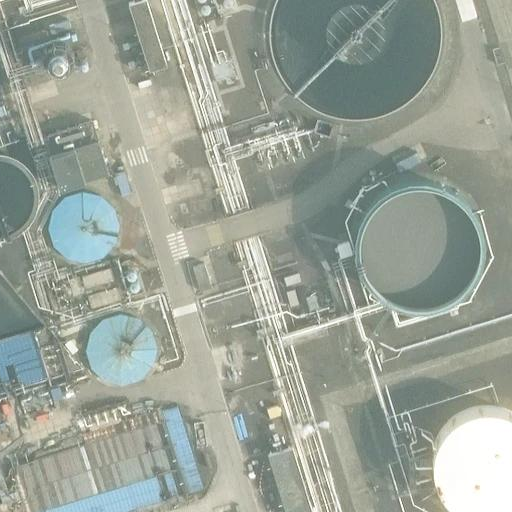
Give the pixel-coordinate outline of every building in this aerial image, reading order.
[(137,0),(129,3),(134,20),(149,70),(152,69),(155,75),(165,72),(163,65),(167,64),(147,0),(137,0)] [(44,136),(60,188),(109,172),(92,120),(44,136)] [(482,238),(482,237),(481,225),(477,213),(474,206),(470,200),(464,193),(458,188),(453,184),(442,179),(429,175),(417,175),(408,176),(394,180),(383,187),(374,194),(367,204),(361,215),(358,226),(357,238),(358,250),(362,262),(368,272),(375,281),(385,289),(396,295),(409,299),(421,300),(431,299),(443,295),(455,289),(464,282),(472,272),(477,262),(481,250),(482,238)] [(117,220),(117,219),(116,214),(114,207),(111,200),(108,196),(103,192),(97,189),(92,187),(85,186),(78,186),(72,188),(65,191),(60,195),(56,200),(52,207),(51,212),(50,219),(50,225),(52,232),(56,238),(60,243),(64,247),(70,250),(74,251),(82,253),(89,252),(95,251),(102,247),(107,243),(111,238),(114,232),(116,226),(117,220)] [(350,241),(337,245),(340,258),(354,254),(350,241)] [(212,287),(204,264),(193,267),(200,291),(212,287)] [(321,292),(326,305),(334,302),(330,289),(321,292)] [(310,310),(319,307),(314,294),(305,297),(310,310)] [(151,344),(151,343),(151,338),(149,332),(147,327),(143,322),(138,318),(132,314),(125,312),(120,312),(115,312),(108,314),(102,317),(97,322),(94,326),(91,332),(89,337),(88,343),(89,349),(90,354),(93,360),(97,365),(102,369),(108,372),(114,374),(119,375),(125,374),(132,372),(137,369),(142,366),(146,361),(149,356),(151,350),(151,344)] [(0,393),(49,380),(34,333),(0,344),(0,393)] [(511,405),(508,403),(497,400),(486,400),(477,401),(465,405),(456,411),(448,418),(442,426),(437,436),(435,445),(434,455),(435,464),(438,475),(443,485),(450,494),(459,501),(468,506),(478,509),(488,510),(499,509),(509,506),(511,504),(511,405)] [(127,511),(190,492),(165,413),(23,458),(40,511),(127,511)] [(0,450),(11,444),(7,429),(5,429),(4,423),(0,424),(0,450)] [(293,447),(268,454),(285,511),(302,511),(312,509),(293,447)]
